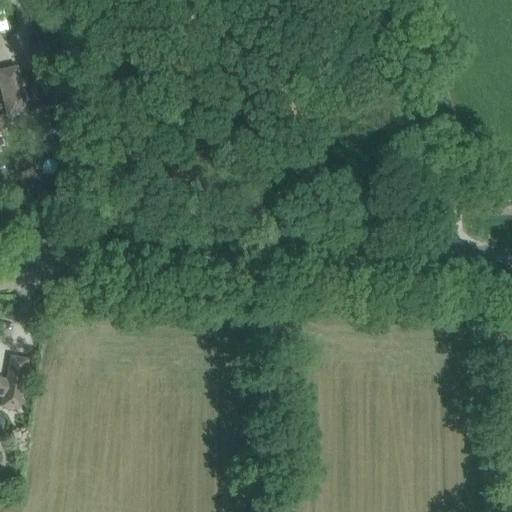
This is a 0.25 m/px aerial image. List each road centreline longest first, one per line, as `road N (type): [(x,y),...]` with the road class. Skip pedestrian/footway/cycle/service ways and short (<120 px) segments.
road 1 (tertiary): [(511,257),(0,258)]
road 2 (track): [(460,257),(449,172),(380,0)]
